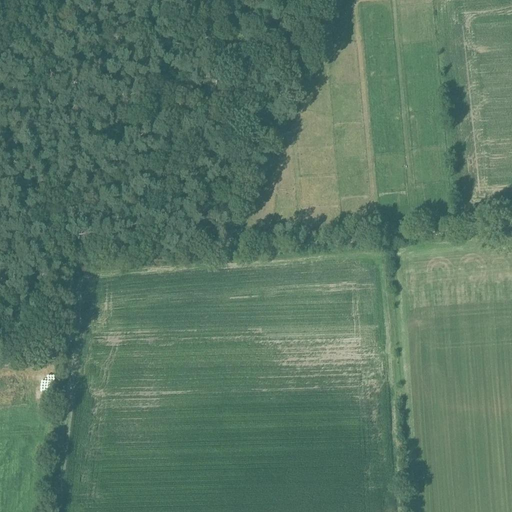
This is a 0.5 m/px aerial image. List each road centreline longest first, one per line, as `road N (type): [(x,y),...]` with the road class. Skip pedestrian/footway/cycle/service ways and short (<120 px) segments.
road 1 (track): [(0,356),(58,343),(61,277),(72,266),(223,249)]
road 2 (track): [(223,249),(511,225)]
road 3 (track): [(62,272),(31,0)]
road 4 (track): [(332,0),(223,249)]
